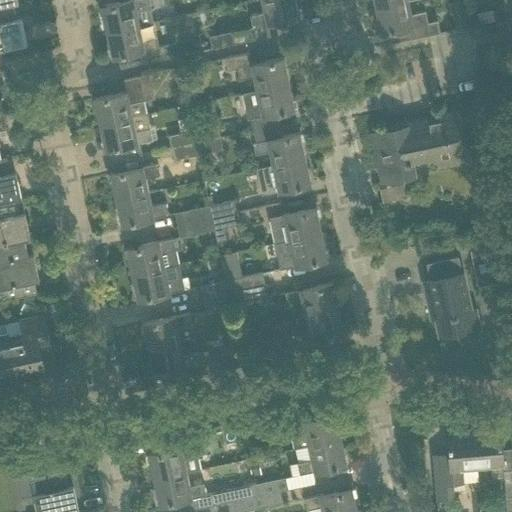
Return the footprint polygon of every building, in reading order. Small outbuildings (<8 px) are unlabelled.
[(153,21),(150,7),(148,0),(127,0),(120,2),(100,6),(106,31),(139,24),(153,21)] [(299,17),(295,0),(261,0),(264,12),(249,15),(252,26),(243,28),(245,41),(270,35),(267,24),(299,17)] [(409,14),(406,0),(375,7),(380,33),(412,26),(415,38),(440,32),(437,21),(427,23),(424,11),(409,14)] [(0,49),(27,44),(23,25),(21,18),(15,19),(12,4),(0,6),(0,49)] [(497,30),(507,28),(505,20),(495,22),(497,30)] [(159,46),(156,35),(153,21),(139,24),(106,31),(111,57),(144,50),(146,62),(171,57),(168,44),(159,46)] [(245,41),(243,28),(231,31),(234,43),(245,41)] [(234,43),(231,31),(209,36),(212,48),(234,43)] [(252,64),(249,52),(224,58),(227,70),(237,68),(239,79),(254,75),(258,90),(289,83),(283,57),(252,64)] [(142,88),(150,86),(148,74),(123,80),(126,91),(94,98),(99,124),(147,113),(142,88)] [(295,109),(289,83),(258,90),(242,93),(248,119),(295,109)] [(467,149),(463,130),(459,110),(421,118),(422,123),(372,134),(382,181),(415,174),(412,161),(467,149)] [(153,139),(150,127),(147,113),(99,124),(105,150),(153,139)] [(218,125),(193,130),(196,142),(220,137),(218,125)] [(196,142),(193,130),(169,136),(171,147),(196,142)] [(300,132),(281,136),(252,142),(255,155),(270,152),(273,165),(305,158),(300,132)] [(223,149),(220,137),(196,142),(198,154),(223,149)] [(198,154),(196,142),(171,147),(174,159),(198,154)] [(21,197),(17,178),(16,171),(10,173),(6,157),(0,158),(0,157),(0,201),(15,199),(21,197)] [(273,165),(258,168),(264,194),(291,188),(311,184),(305,158),(273,165)] [(158,162),(129,169),(110,173),(115,199),(149,191),(146,178),(160,175),(158,162)] [(152,205),(149,191),(115,199),(121,224),(169,214),(166,202),(152,205)] [(30,238),(26,219),(24,212),(18,214),(15,199),(0,201),(0,244),(24,240),(30,238)] [(234,200),(209,205),(212,217),(236,212),(234,200)] [(212,217),(209,205),(174,213),(177,225),(212,217)] [(296,211),(269,217),(271,229),(274,243),(289,239),(321,233),(316,207),(296,211)] [(239,224),(236,212),(212,217),(214,229),(239,224)] [(214,229),(212,217),(177,225),(180,236),(214,229)] [(289,239),(274,243),(277,257),(279,268),(307,262),(327,258),(321,233),(289,239)] [(179,263),(176,250),(173,238),(126,248),(131,274),(165,266),(179,263)] [(0,295),(1,300),(36,292),(34,281),(39,280),(35,260),(33,253),(27,255),(24,240),(0,244),(0,295)] [(501,244),(483,248),(490,284),(508,280),(501,244)] [(236,252),(220,255),(226,280),(242,277),(236,252)] [(168,280),(165,266),(131,274),(137,299),(185,289),(182,277),(168,280)] [(262,272),(250,275),(226,280),(228,292),(265,284),(262,272)] [(462,273),(443,277),(424,281),(430,309),(434,308),(440,335),(478,326),(474,309),(470,310),(462,273)] [(228,292),(226,280),(201,286),(204,297),(228,292)] [(332,282),(312,286),(284,292),(287,304),(302,301),(305,315),(338,308),(332,282)] [(267,296),(265,284),(228,292),(231,304),(255,299),(267,296)] [(231,304),(228,292),(204,297),(206,309),(231,304)] [(343,333),(338,308),(305,315),(308,329),(293,333),(295,343),(286,345),(289,357),(314,352),(311,340),(343,333)] [(189,313),(162,319),(142,323),(148,348),(180,341),(177,328),(192,325),(189,313)] [(24,337),(9,340),(17,378),(45,372),(40,351),(52,349),(44,315),(25,319),(20,320),(24,337)] [(0,381),(17,378),(9,340),(0,341),(0,381)] [(201,364),(198,353),(184,356),(180,341),(148,348),(150,362),(145,363),(148,375),(185,367),(188,379),(213,374),(210,362),(201,364)] [(66,354),(54,357),(56,365),(68,362),(67,359),(66,354)] [(303,420),(301,408),(268,415),(271,426),(287,423),(290,435),(291,435),(294,448),(309,445),(341,438),(335,413),(303,420)] [(195,443),(204,441),(202,429),(177,434),(180,446),(148,453),(153,479),(186,472),(200,469),(195,443)] [(511,468),(503,469),(501,450),(499,430),(473,432),(476,465),(490,464),(492,479),(504,478),(505,495),(511,494),(511,468)] [(476,465),(473,432),(447,435),(450,467),(433,469),(436,500),(453,498),(452,483),(477,481),(476,465)] [(347,464),(341,438),(309,445),(312,459),(296,462),(298,474),(347,464)] [(74,511),(79,511),(75,492),(73,485),(67,486),(64,470),(34,477),(31,465),(14,469),(20,498),(33,495),(36,511),(74,511)] [(189,485),(186,472),(153,479),(159,504),(187,499),(189,510),(231,501),(255,496),(253,485),(229,490),(206,494),(203,482),(189,485)] [(287,490),(285,478),(253,485),(255,496),(280,491),(280,492),(287,490)] [(356,511),(352,488),(332,492),(303,498),(306,510),(322,506),(323,511),(356,511)] [(283,503),(280,492),(280,491),(255,496),(258,509),(283,503)] [(243,511),(258,509),(255,496),(231,501),(233,511),(243,511)]
